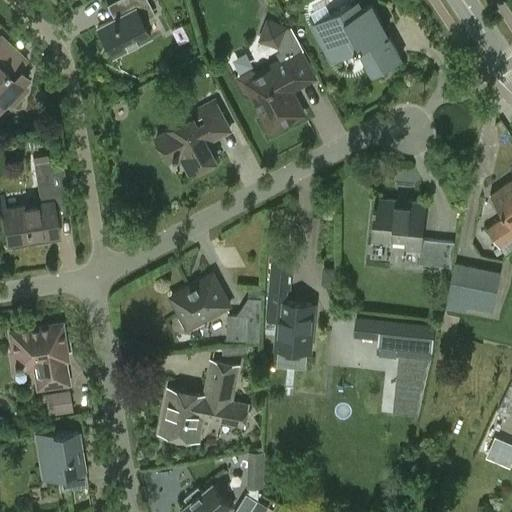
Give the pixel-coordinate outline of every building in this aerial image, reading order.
[(115,0),(107,4),(115,18),(99,27),(114,55),(149,37),(141,22),(155,14),(147,0),(115,0)] [(377,73),(403,59),(372,2),(356,11),(351,3),(316,22),(336,60),(362,46),(377,73)] [(23,84),(29,78),(15,64),(23,56),(2,37),(0,39),(0,107),(10,97),(14,101),(27,88),(23,84)] [(291,90),(316,77),(303,51),(256,75),(254,70),(245,75),(243,83),(247,91),(252,88),(273,128),(303,113),(291,90)] [(217,158),(207,141),(230,128),(215,100),(191,112),(193,116),(157,136),(170,160),(181,155),(191,172),(217,158)] [(33,163),(39,200),(68,196),(62,158),(33,163)] [(507,217),(511,213),(511,179),(491,194),(506,215),(507,217)] [(455,241),(423,237),(426,203),(377,198),(373,237),(406,241),(405,246),(422,247),(420,262),(452,265),(455,241)] [(9,243),(57,235),(52,201),(3,209),(9,243)] [(500,247),(511,238),(511,213),(507,217),(506,215),(487,228),(500,247)] [(273,259),(270,286),(270,287),(286,289),(290,289),(293,261),(273,259)] [(495,303),(501,272),(455,264),(449,295),(495,303)] [(213,273),(171,296),(188,326),(229,304),(213,273)] [(285,300),(286,289),(270,287),(267,316),(279,318),(275,347),(311,351),(316,304),(285,300)] [(248,297),(247,298),(237,313),(227,313),(227,339),(261,340),(261,297),(248,297)] [(430,300),(428,312),(442,314),(444,302),(430,300)] [(382,319),(356,316),(355,334),(381,337),(382,319)] [(38,388),(67,383),(63,359),(67,358),(61,323),(9,331),(15,366),(34,363),(38,388)] [(212,359),(205,394),(169,387),(160,432),(199,439),(203,416),(244,425),(249,403),(231,399),(239,364),(212,359)] [(424,419),(428,383),(404,381),(400,417),(424,419)] [(71,410),(68,389),(44,393),(48,414),(71,410)] [(87,485),(85,472),(84,472),(78,429),(51,434),(51,430),(34,433),(40,467),(55,465),(57,475),(59,490),(87,485)] [(213,483),(180,510),(182,511),(226,511),(233,507),(213,483)] [(234,511),(249,511),(258,500),(247,493),(234,511)] [(258,500),(249,511),(265,511),(269,506),(258,499),(258,500)]
